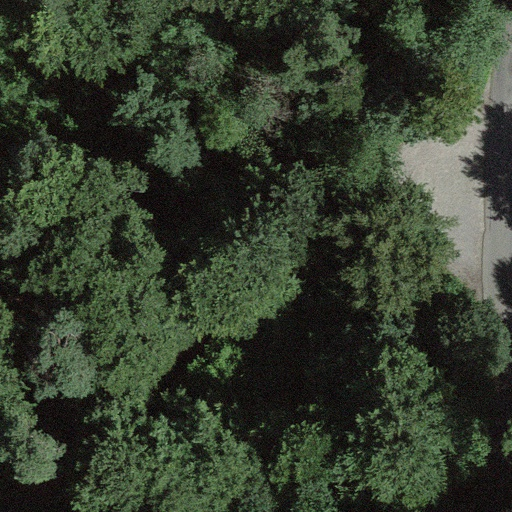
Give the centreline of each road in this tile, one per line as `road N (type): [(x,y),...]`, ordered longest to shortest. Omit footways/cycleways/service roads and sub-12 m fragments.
road 1 (track): [(63,511),(118,443),(328,229),(511,95)]
road 2 (unclassified): [(511,210),(497,511)]
